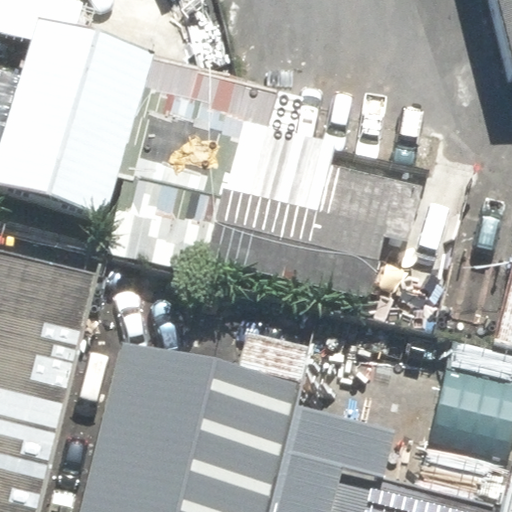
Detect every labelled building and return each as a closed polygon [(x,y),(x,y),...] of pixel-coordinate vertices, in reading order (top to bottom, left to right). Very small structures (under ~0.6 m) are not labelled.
[(511,79),(511,0),(483,0),(503,82),(511,79)] [(47,14),(0,170),(0,184),(111,218),(162,48),(47,14)] [(218,197),(201,273),(370,311),(387,235),(218,197)] [(511,356),(511,246),(488,352),(511,356)] [(39,511),(89,289),(0,269),(0,511),(39,511)] [(124,336),(82,511),(279,511),(303,412),(309,380),(124,336)] [(303,412),(279,511),(497,511),(499,507),(385,480),(396,433),(303,412)] [(497,511),(511,511),(511,445),(499,507),(497,511)]
